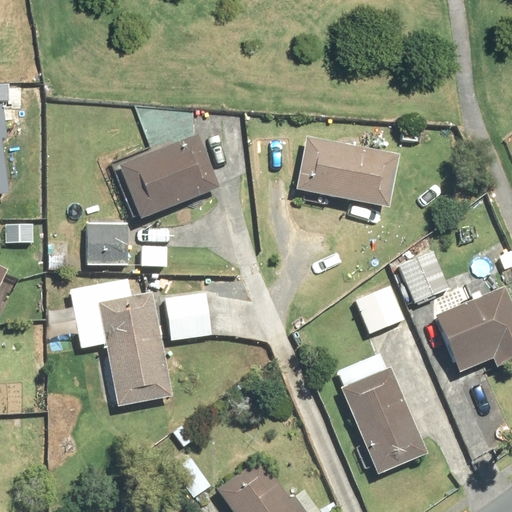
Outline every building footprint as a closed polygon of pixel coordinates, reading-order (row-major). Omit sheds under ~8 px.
[(0,83),(0,103),(11,104),(10,84),(0,83)] [(380,142),(416,143),(417,126),(381,125),(380,142)] [(199,135),(117,164),(138,221),(219,192),(199,135)] [(308,135),(295,190),(387,211),(399,155),(308,135)] [(86,223),(85,265),(130,267),(132,225),(86,223)] [(166,250),(140,249),(139,268),(165,269),(166,250)] [(397,269),(413,304),(447,288),(431,254),(397,269)] [(0,267),(0,293),(10,272),(0,267)] [(356,301),(372,335),(405,320),(389,285),(356,301)] [(433,318),(457,375),(491,361),(495,372),(511,365),(511,311),(503,289),(433,318)] [(94,307),(114,409),(173,397),(153,295),(94,307)] [(204,295),(163,300),(169,343),(210,338),(204,295)] [(339,389),(376,476),(427,455),(389,368),(339,389)] [(209,487),(190,459),(173,471),(192,499),(209,487)] [(220,488),(235,511),(316,511),(305,493),(286,505),(259,463),(220,488)]
